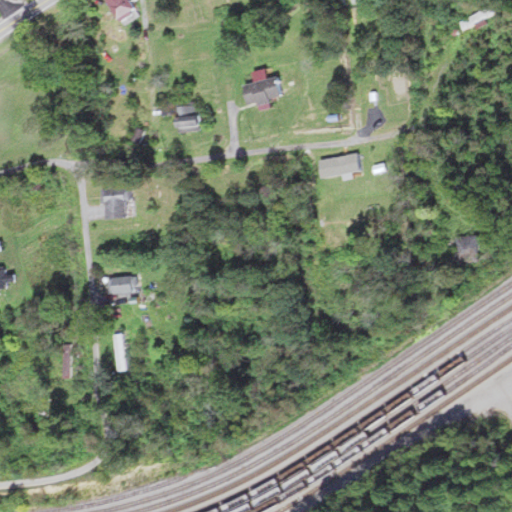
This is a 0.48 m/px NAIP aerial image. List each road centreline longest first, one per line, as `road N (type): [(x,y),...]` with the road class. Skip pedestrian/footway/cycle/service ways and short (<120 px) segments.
road 1 (residential): [(0,173),(412,131)]
road 2 (residential): [(111,444),(96,365),(81,162)]
